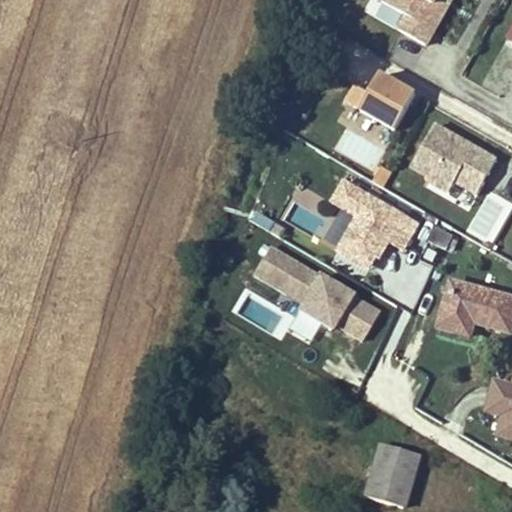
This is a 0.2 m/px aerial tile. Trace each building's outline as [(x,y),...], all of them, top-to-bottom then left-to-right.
[(436,47),(457,0),(379,0),(371,17),(436,47)] [(355,82),(346,99),(366,112),(400,128),(422,88),(386,68),(373,91),(355,82)] [(439,120),(409,170),(472,207),(502,156),(439,120)] [(389,243),(407,251),(424,218),(343,178),(330,202),(354,214),(335,252),(374,272),(389,243)] [(456,237),(435,227),(427,244),(448,254),(456,237)] [(268,245),(251,276),(308,306),(304,314),(362,344),(383,304),(268,245)] [(511,328),(511,299),(452,284),(441,329),(474,337),(477,325),(511,333),(511,328)] [(511,388),(495,384),(487,412),(506,416),(501,435),(511,438),(511,388)] [(418,457),(379,447),(366,492),(405,503),(418,457)]
